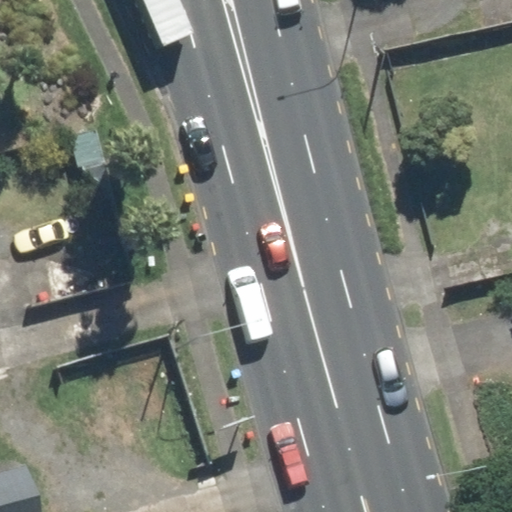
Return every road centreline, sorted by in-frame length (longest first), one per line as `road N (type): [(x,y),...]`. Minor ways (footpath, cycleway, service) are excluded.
road 1 (primary): [(266,128),(369,511)]
road 2 (primary): [(266,128),(179,0)]
road 3 (primary): [(233,0),(266,128)]
